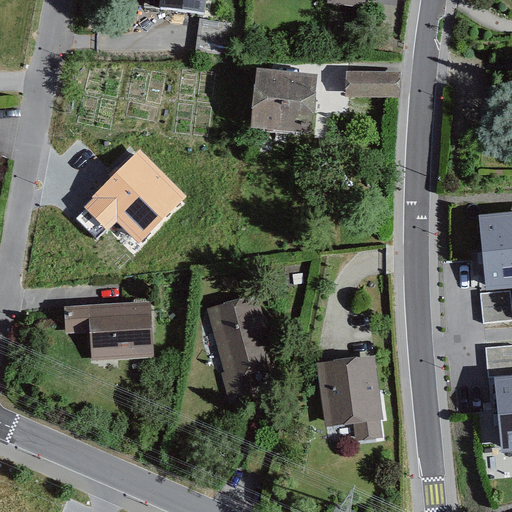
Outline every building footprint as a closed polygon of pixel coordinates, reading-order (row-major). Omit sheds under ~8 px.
[(206,0),(159,0),(158,8),(204,14),(206,0)] [(328,0),(328,5),(365,9),(365,0),(328,0)] [(345,70),(343,94),(396,96),(397,73),(345,70)] [(321,83),(260,78),(255,132),(316,137),(321,83)] [(183,199),(136,153),(84,206),(108,230),(117,220),(140,243),(183,199)] [(511,214),(479,219),(488,292),(511,288),(511,214)] [(481,295),(484,324),(511,320),(511,308),(510,291),(481,295)] [(263,292),(208,307),(228,380),(282,365),(263,292)] [(151,362),(149,306),(70,309),(71,335),(88,335),(89,364),(151,362)] [(511,345),(486,348),(488,377),(511,375),(511,345)] [(376,354),(319,361),(327,429),(352,426),(354,444),(387,440),(376,354)] [(511,377),(495,379),(502,455),(511,453),(511,377)]
